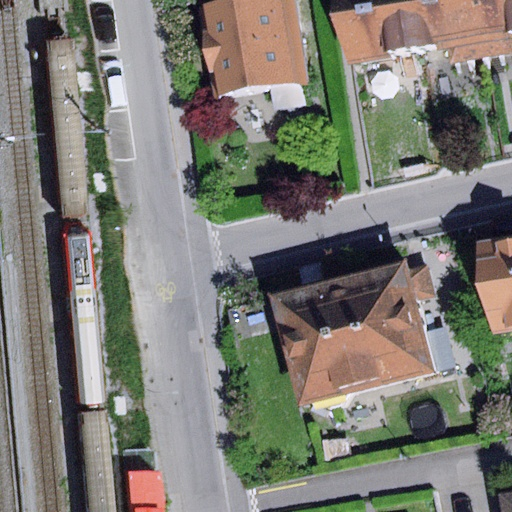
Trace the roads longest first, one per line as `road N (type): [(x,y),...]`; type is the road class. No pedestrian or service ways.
road 1 (residential): [(162,267),(511,188)]
road 2 (residential): [(126,0),(162,267)]
road 3 (residential): [(162,267),(203,511)]
